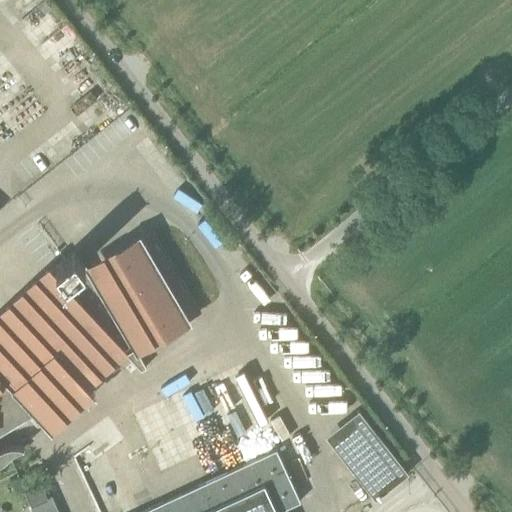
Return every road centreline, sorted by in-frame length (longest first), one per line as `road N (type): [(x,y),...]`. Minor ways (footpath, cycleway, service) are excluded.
road 1 (unclassified): [(284,278),(65,0)]
road 2 (unclassified): [(464,511),(284,278)]
road 3 (unclassified): [(306,261),(511,91)]
